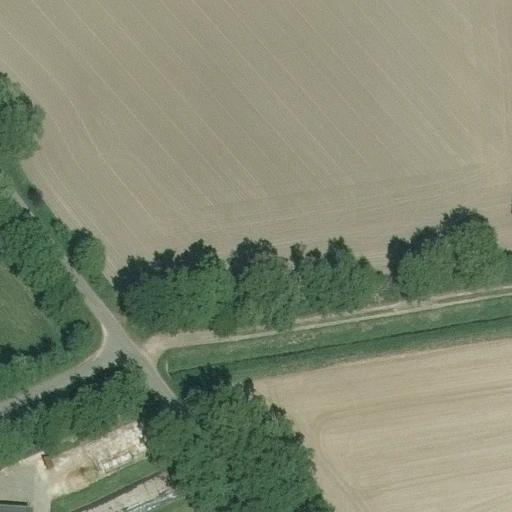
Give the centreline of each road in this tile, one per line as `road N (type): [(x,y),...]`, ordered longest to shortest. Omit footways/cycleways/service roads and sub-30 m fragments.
road 1 (track): [(133,357),(511,306)]
road 2 (unclassified): [(124,345),(260,511)]
road 3 (unclassified): [(0,192),(124,345)]
road 4 (unclassified): [(124,345),(0,399)]
